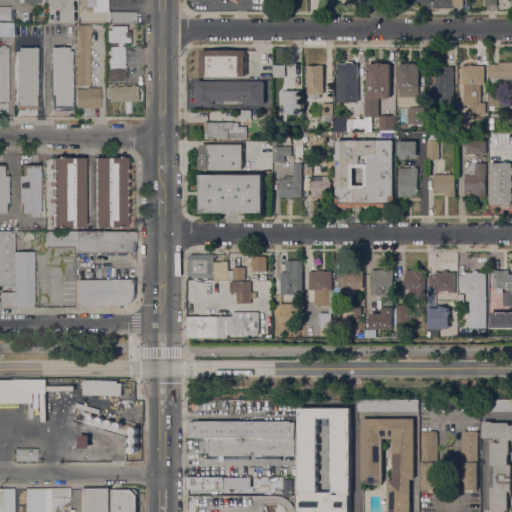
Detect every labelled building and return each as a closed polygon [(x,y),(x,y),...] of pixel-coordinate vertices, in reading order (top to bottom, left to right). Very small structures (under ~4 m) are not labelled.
[(106,0),(106,11),(83,11),(83,6),(80,6),(80,0),(106,0)] [(262,0),(274,0),(275,10),(262,10),(262,0)] [(462,0),(462,6),(451,6),(451,8),(426,8),(426,4),(412,4),(412,3),(408,3),(408,0),(462,0)] [(0,6),(9,6),(9,20),(0,20),(0,6)] [(134,11),(134,23),(109,23),(109,11),(134,11)] [(0,34),(11,34),(11,22),(0,22),(0,34)] [(89,85),(75,85),(76,24),(90,24),(89,85)] [(123,68),(126,68),(127,72),(126,72),(126,80),(109,80),(109,57),(110,57),(110,42),(107,42),(107,30),(111,30),(111,26),(131,25),(131,41),(121,41),(121,46),(123,46),(123,68)] [(8,101),(0,101),(0,44),(5,44),(5,46),(7,46),(8,101)] [(36,108),(15,108),(15,51),(19,51),(19,47),(36,47),(36,108)] [(50,47),(68,47),(68,50),(71,50),(71,108),(50,108),(50,47)] [(244,55),(246,55),(246,64),(244,64),(244,66),(246,66),(246,75),(244,75),(244,77),(199,76),(199,74),(199,66),(200,66),(200,64),(199,64),(199,55),(200,55),(200,49),(244,50),(244,55)] [(357,102),(336,102),(336,74),(335,74),(335,71),(336,71),(336,63),(348,64),(348,62),(351,62),(351,64),(357,64),(357,102)] [(390,99),(367,98),(367,64),(376,64),(376,62),(382,63),(382,64),(390,64),(390,99)] [(511,87),(489,87),(489,77),(488,77),(488,64),(498,64),(498,62),(511,62),(511,87)] [(284,64),(284,76),(272,76),(272,63),(284,64)] [(323,94),(319,94),(319,98),(308,99),(308,94),(306,94),(306,65),(323,65),(323,94)] [(397,65),(418,65),(418,88),(417,88),(417,96),(397,96),(397,88),(397,65)] [(453,111),(436,111),(436,98),(429,98),(429,65),(445,65),(445,66),(452,66),(453,111)] [(484,84),(480,84),(480,102),(485,103),(485,114),(469,114),(469,105),(463,105),(463,85),(460,85),(461,65),(468,66),(468,65),(472,65),(472,66),(484,66),(484,84)] [(243,104),(243,101),(235,101),(235,102),(221,102),(221,101),(214,101),(214,104),(213,104),(213,105),(195,105),(195,80),(263,81),(263,82),(264,82),(264,104),(263,104),(263,105),(244,104),(243,104)] [(139,101),(109,101),(109,86),(122,86),(122,84),(125,84),(125,86),(132,86),(132,85),(135,84),(135,86),(139,86),(139,101)] [(76,107),(76,88),(87,88),(87,87),(100,87),(100,107),(76,107)] [(488,90),(499,90),(499,106),(493,106),(493,110),(488,110),(488,90)] [(300,114),(280,114),(280,91),(300,91),(300,114)] [(332,115),(332,122),(322,122),(322,116),(321,116),(321,103),(332,103),(332,115)] [(422,123),(407,123),(407,107),(422,107),(422,123)] [(250,111),(250,118),(249,118),(249,119),(242,119),(242,118),(240,118),(240,111),(250,111)] [(334,112),(336,112),(336,118),(347,118),(347,119),(352,119),(352,132),(334,131),(334,112)] [(394,130),(378,130),(378,115),(394,115),(394,130)] [(232,122),(232,123),(238,122),(238,126),(245,126),(245,138),(203,138),(203,133),(204,133),(204,127),(203,127),(203,122),(232,122)] [(511,153),(502,153),(502,134),(511,134),(511,153)] [(291,146),(291,155),(284,155),(284,162),(272,162),(272,140),(276,140),(276,137),(288,137),(288,146),(291,146)] [(373,208),(373,207),(355,207),(335,207),(335,195),(336,195),(336,140),(393,140),(393,195),(394,195),(394,208),(373,208)] [(438,160),(426,160),(426,140),(438,140),(438,160)] [(485,140),(486,154),(484,154),(484,157),(477,157),(477,156),(475,156),(471,156),(471,155),(469,155),(469,154),(467,154),(467,152),(466,152),(466,147),(467,147),(467,144),(466,144),(466,142),(467,142),(467,140),(485,140)] [(416,156),(408,156),(408,158),(405,158),(405,159),(400,159),(400,156),(397,156),(398,141),(416,141),(416,156)] [(242,144),(242,169),(200,169),(200,144),(242,144)] [(311,174),(303,175),(303,153),(311,153),(311,162),(311,174)] [(52,226),(51,157),(83,157),(84,226),(52,226)] [(94,157),(126,157),(126,226),(94,226),(94,157)] [(301,197),(292,197),(292,199),(286,199),(286,197),(278,197),(278,180),(281,180),(281,178),(284,178),(284,176),(293,176),(293,163),(301,163),(301,197)] [(472,163),(486,163),(485,197),(477,197),(477,195),(464,195),(464,171),(472,163)] [(18,175),(21,175),(21,164),(39,164),(39,216),(30,216),(30,213),(21,213),(21,202),(18,202),(18,175)] [(490,166),(505,166),(505,168),(510,168),(510,194),(504,194),(504,196),(491,196),(490,166)] [(417,194),(411,194),(411,197),(398,196),(398,168),(413,168),(413,167),(415,167),(415,168),(417,168),(417,194)] [(263,174),(263,212),(201,212),(201,174),(263,174)] [(454,174),(454,197),(446,197),(446,195),(443,195),(443,192),(434,192),(434,174),(454,174)] [(323,176),(323,181),(330,181),(331,197),(311,198),(310,176),(323,176)] [(0,230),(11,230),(12,250),(11,284),(0,284),(0,230)] [(73,247),(42,246),(42,230),(73,230),(73,247)] [(133,230),(133,252),(74,252),(74,247),(73,247),(73,230),(133,230)] [(11,284),(12,250),(31,251),(31,305),(11,305),(11,291),(11,284)] [(229,280),(213,280),(213,278),(197,278),(197,280),(193,280),(193,278),(187,278),(187,260),(193,254),(213,254),(213,261),(227,262),(227,270),(229,270),(229,280)] [(266,272),(260,272),(260,274),(262,274),(262,280),(251,280),(251,265),(249,265),(249,262),(251,262),(251,256),(266,256),(266,272)] [(232,270),(232,267),(245,267),(244,280),(229,280),(229,270),(232,270)] [(420,269),(424,273),(424,303),(414,303),(414,299),(409,299),(408,289),(405,289),(405,290),(402,290),(402,281),(405,281),(405,270),(420,269)] [(355,289),(355,291),(350,291),(350,289),(344,289),(343,301),(334,301),(334,295),(340,295),(340,270),(363,270),(362,289),(355,289)] [(375,293),(374,293),(374,291),(371,291),(371,273),(380,273),(380,270),(392,270),(392,290),(393,290),(393,310),(386,310),(386,309),(382,309),(382,293),(375,293)] [(455,291),(453,291),(453,292),(447,293),(447,291),(434,291),(434,304),(426,304),(426,287),(428,287),(428,276),(433,276),(433,273),(442,273),(442,270),(447,270),(447,272),(455,272),(455,291)] [(511,293),(507,293),(507,295),(495,295),(495,270),(508,270),(508,274),(511,274),(511,293)] [(293,290),(293,287),(282,287),(282,299),(275,299),(274,281),(280,281),(280,271),(287,271),(287,275),(291,275),(291,274),(293,274),(293,271),(302,271),(302,290),(293,290)] [(309,272),(316,272),(317,271),(324,271),(325,271),(331,271),(331,289),(333,289),(333,305),(314,305),(314,301),(309,301),(309,272)] [(486,336),(477,336),(477,328),(469,328),(469,294),(464,294),(464,288),(458,288),(458,275),(464,275),(464,273),(486,273),(486,336)] [(74,304),(74,279),(133,278),(133,292),(133,295),(132,298),(131,299),(130,301),(128,302),(126,303),(124,304),(74,304)] [(250,304),(237,303),(237,297),(235,296),(235,293),(230,293),(230,282),(251,282),(250,304)] [(0,305),(0,291),(11,291),(11,305),(0,305)] [(396,305),(407,305),(407,307),(411,307),(411,315),(414,315),(414,320),(407,320),(407,324),(396,324),(396,305)] [(365,325),(365,306),(376,306),(376,308),(377,308),(377,325),(365,325)] [(428,329),(428,328),(427,328),(427,324),(428,324),(428,308),(438,308),(438,306),(445,307),(445,308),(449,308),(448,329),(428,329)] [(258,312),(258,335),(240,334),(240,337),(229,337),(229,338),(187,338),(187,316),(227,317),(227,312),(258,312)] [(329,323),(329,312),(317,313),(317,324),(329,323)] [(511,336),(488,336),(488,324),(504,324),(504,318),(511,318),(511,336)] [(376,336),(376,327),(395,327),(395,336),(376,336)] [(375,329),(375,337),(365,337),(365,329),(375,329)] [(0,402),(0,379),(46,379),(46,386),(73,386),(73,391),(46,391),(46,392),(33,392),(33,402),(0,402)] [(82,394),(83,379),(116,381),(116,383),(121,383),(121,395),(82,394)] [(418,400),(418,411),(417,411),(417,412),(414,412),(414,411),(357,411),(357,400),(418,400)] [(511,411),(480,411),(480,400),(511,400),(511,411)] [(298,511),(298,408),(350,408),(350,494),(349,494),(349,511),(298,511)] [(414,479),(410,479),(410,511),(387,511),(387,480),(392,480),(392,438),(382,438),(382,483),(381,483),(381,484),(361,484),(361,419),(414,419),(414,479)] [(203,438),(189,438),(189,422),(194,422),(194,421),(290,421),(290,423),(295,423),(295,439),(203,439),(203,438)] [(117,429),(115,428),(115,427),(114,426),(115,424),(115,423),(117,423),(118,422),(119,422),(120,423),(121,424),(122,426),(122,427),(121,428),(120,429),(118,430),(117,429)] [(485,511),(485,510),(490,510),(490,487),(494,487),(494,466),(490,466),(490,443),(494,443),(494,438),(482,438),(482,422),(492,422),(492,423),(508,423),(508,426),(511,426),(511,440),(509,440),(509,454),(507,454),(507,464),(511,464),(511,491),(507,491),(507,510),(506,510),(506,511),(485,511)] [(437,433),(437,492),(434,492),(434,490),(421,490),(421,431),(435,431),(437,433)] [(477,431),(477,490),(464,490),(464,492),(461,492),(461,433),(463,431),(477,431)] [(89,435),(88,448),(78,448),(78,435),(89,435)] [(295,439),(294,455),(209,455),(209,452),(203,452),(203,439),(295,439)] [(14,460),(14,448),(36,448),(36,449),(42,449),(42,455),(36,455),(36,460),(14,460)] [(251,478),(251,488),(223,488),(223,489),(184,489),(184,477),(251,478)] [(291,495),(282,495),(282,479),(291,479),(291,495)] [(50,511),(50,488),(69,488),(69,498),(68,498),(68,511),(50,511)] [(109,511),(81,511),(81,488),(109,488),(109,511)] [(112,511),(112,489),(134,489),(137,492),(136,511),(112,511)] [(187,511),(187,510),(188,510),(188,497),(280,496),(281,496),(284,498),(286,499),(289,501),(291,504),(293,507),(294,509),(294,511),(266,511),(264,511),(263,511),(187,511)]
